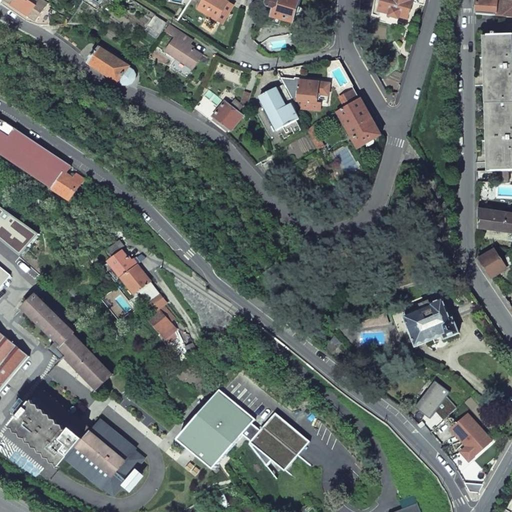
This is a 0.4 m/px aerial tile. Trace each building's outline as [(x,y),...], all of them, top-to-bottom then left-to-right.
[(9,9),(27,21),(34,24),(38,25),(50,26),(53,16),(47,11),(49,9),(46,7),(48,5),(41,0),(39,0),(36,6),(28,1),(28,0),(2,0),(1,3),(0,4),(1,3),(9,9)] [(203,0),(198,9),(218,21),(228,3),(223,0),(203,0)] [(275,9),(273,16),(292,22),(298,0),(268,0),(268,4),(269,7),(275,9)] [(381,4),(379,11),(391,15),(391,16),(398,18),(398,17),(408,19),(413,3),(424,6),(425,0),(379,0),(379,2),(379,3),(381,4)] [(477,0),(477,14),(511,16),(511,1),(497,0),(477,0)] [(223,24),(233,6),(228,3),(218,21),(223,24)] [(155,16),(148,27),(159,34),(166,23),(155,16)] [(174,38),(165,52),(193,70),(202,55),(188,47),(193,40),(169,25),(164,32),(174,38)] [(487,145),(487,171),(491,171),(511,171),(511,35),(483,37),(484,62),(487,145)] [(90,59),(87,63),(118,83),(118,82),(123,85),(128,86),(132,84),(135,80),(135,75),(133,71),(128,68),(129,67),(98,47),(96,51),(94,50),(89,58),(90,59)] [(281,79),(293,101),(302,101),(302,109),(321,110),(322,100),(317,100),(318,92),(329,93),(330,81),(281,79)] [(259,98),(277,131),(283,127),(289,137),(301,130),(296,121),(299,120),(291,106),(294,104),(284,85),(259,98)] [(352,92),(341,98),(346,106),(357,100),(352,92)] [(217,107),(204,96),(194,109),(204,117),(207,119),(210,115),(217,107)] [(360,99),(336,113),(357,149),(381,134),(376,126),(360,99)] [(225,102),(213,117),(231,131),(243,116),(239,113),(243,107),(235,100),(230,106),(225,102)] [(217,107),(210,115),(213,117),(220,109),(217,107)] [(0,130),(0,153),(49,187),(46,193),(53,197),(56,191),(53,189),(64,173),(67,174),(72,167),(43,148),(5,122),(0,130)] [(308,129),(318,149),(323,146),(313,127),(308,129)] [(263,168),(268,177),(281,170),(274,158),(262,165),(263,168)] [(402,165),(399,176),(420,174),(415,164),(402,165)] [(56,191),(71,201),(85,180),(77,174),(73,179),(67,174),(64,173),(53,189),(56,191)] [(511,216),(477,211),(478,228),(511,233),(511,216)] [(12,215),(5,224),(12,230),(10,233),(15,237),(18,234),(30,242),(39,234),(12,215)] [(12,230),(5,224),(3,228),(10,233),(12,230)] [(120,241),(109,249),(114,255),(121,250),(125,247),(120,241)] [(489,275),(492,279),(507,269),(511,265),(511,256),(510,254),(501,260),(494,250),(479,259),(489,275)] [(123,252),(113,260),(125,276),(138,266),(134,260),(132,261),(129,257),(128,258),(123,252)] [(26,272),(35,262),(29,256),(20,266),(26,272)] [(125,276),(122,278),(137,295),(152,283),(138,266),(125,276)] [(0,301),(4,305),(12,293),(3,285),(11,276),(0,267),(0,301)] [(153,285),(142,294),(150,303),(160,294),(153,285)] [(160,294),(150,303),(156,310),(159,310),(164,306),(167,303),(160,294)] [(35,295),(22,308),(61,346),(58,349),(97,390),(112,376),(73,335),(75,334),(35,295)] [(390,314),(400,339),(404,337),(408,345),(414,343),(416,347),(433,340),(435,343),(445,339),(445,340),(460,334),(453,318),(451,320),(442,300),(430,304),(431,306),(408,315),(405,308),(390,314)] [(147,317),(166,339),(176,331),(174,329),(174,328),(170,323),(174,319),(164,306),(159,310),(156,310),(147,317)] [(358,331),(359,348),(394,346),(387,328),(380,331),(373,331),(358,331)] [(176,331),(166,339),(170,342),(178,336),(176,331)] [(0,393),(30,357),(0,332),(0,393)] [(54,353),(60,360),(64,356),(58,349),(54,353)] [(449,393),(434,381),(415,406),(425,414),(422,421),(417,425),(420,428),(421,429),(425,425),(431,432),(457,408),(447,396),(449,393)] [(38,403),(35,406),(68,432),(71,430),(83,440),(92,430),(42,389),(33,400),(38,403)] [(214,470),(255,419),(219,390),(207,405),(190,425),(178,440),(214,470)] [(196,399),(182,415),(182,418),(190,425),(207,405),(199,398),(196,399)] [(31,402),(11,426),(16,430),(61,467),(67,459),(83,440),(71,430),(68,432),(35,406),(31,402)] [(468,415),(451,429),(464,443),(467,447),(464,450),(472,459),(492,441),(468,415)] [(83,440),(67,459),(103,489),(104,487),(114,495),(144,459),(134,452),(136,450),(100,420),(92,430),(83,440)] [(163,423),(156,422),(152,428),(154,434),(161,435),(166,431),(163,423)] [(208,477),(172,448),(128,502),(141,511),(150,511),(161,499),(170,506),(177,497),(185,505),(208,477)] [(472,459),(464,450),(461,452),(469,462),(472,459)] [(415,497),(400,503),(403,510),(418,504),(415,497)]
